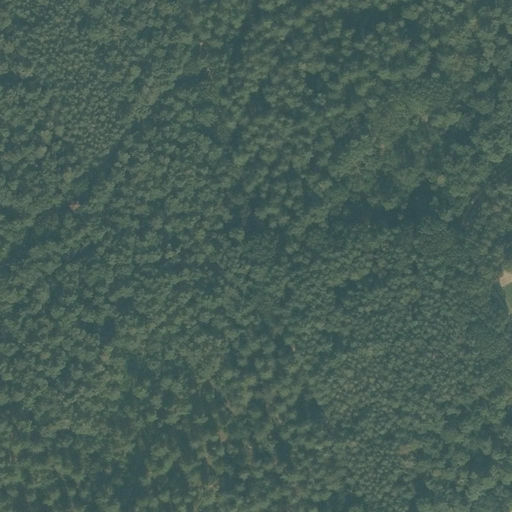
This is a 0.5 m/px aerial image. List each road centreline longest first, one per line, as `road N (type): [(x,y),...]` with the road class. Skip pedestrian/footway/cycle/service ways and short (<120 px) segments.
road 1 (track): [(467,230),(416,220),(321,239),(272,226),(242,177),(207,57)]
road 2 (track): [(207,57),(0,261)]
